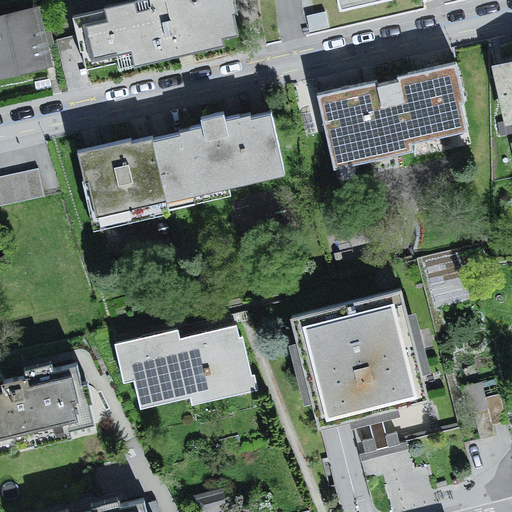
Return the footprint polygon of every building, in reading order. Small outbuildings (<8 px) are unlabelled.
[(124,0),(70,12),(85,80),(241,46),(230,0),(124,0)] [(338,0),(341,9),(378,0),(338,0)] [(30,4),(0,11),(0,75),(45,65),(30,4)] [(511,123),(511,55),(485,62),(500,127),(511,123)] [(314,93),(329,163),(462,134),(447,64),(314,93)] [(90,213),(276,174),(263,110),(77,149),(90,213)] [(42,169),(0,178),(0,209),(48,198),(42,169)] [(391,288),(287,316),(317,424),(421,395),(391,288)] [(239,324),(118,348),(131,413),(252,388),(239,324)] [(72,368),(0,382),(0,436),(84,420),(72,368)] [(502,416),(501,391),(485,392),(484,380),(475,380),(477,417),(502,416)] [(264,511),(263,500),(234,504),(231,487),(200,490),(202,511),(264,511)] [(142,511),(140,501),(89,511),(142,511)]
